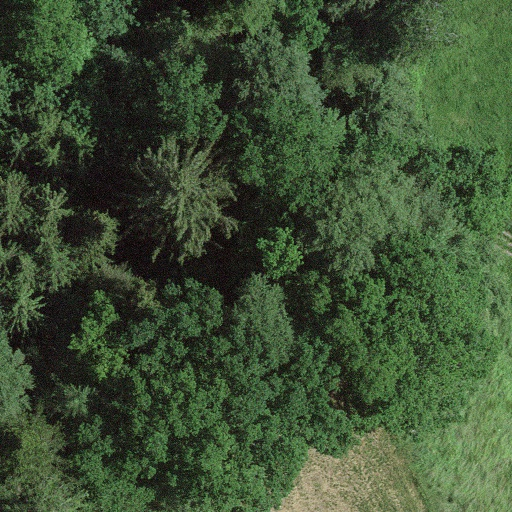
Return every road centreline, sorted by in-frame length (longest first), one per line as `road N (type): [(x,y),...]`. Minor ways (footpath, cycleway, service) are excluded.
road 1 (track): [(511,242),(402,181),(358,168),(271,159),(210,173),(164,197),(119,250),(0,468)]
road 2 (track): [(0,101),(113,101),(144,122),(159,154),(164,197)]
